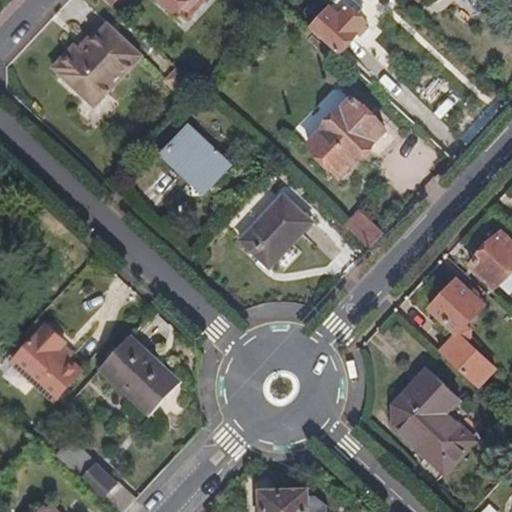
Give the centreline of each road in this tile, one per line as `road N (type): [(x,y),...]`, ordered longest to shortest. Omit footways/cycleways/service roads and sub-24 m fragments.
road 1 (residential): [(0,127),(250,357)]
road 2 (residential): [(307,355),(511,135)]
road 3 (residential): [(306,412),(415,511)]
road 4 (residential): [(166,511),(255,415)]
